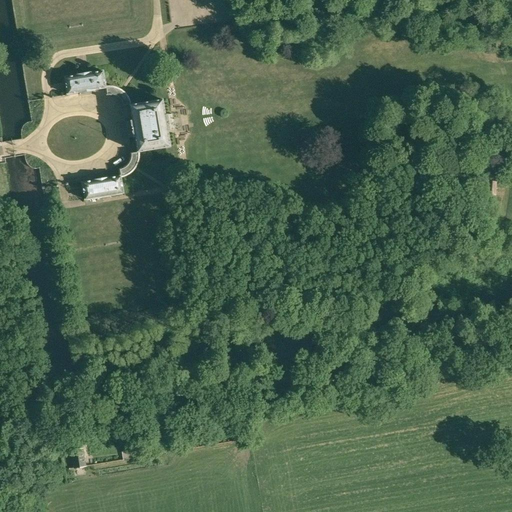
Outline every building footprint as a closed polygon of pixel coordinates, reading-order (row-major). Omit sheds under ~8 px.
[(65,77),(67,95),(106,88),(103,71),(65,77)] [(112,88),(106,88),(107,97),(114,97),(118,99),(120,102),(122,106),(122,108),(130,107),(130,105),(129,100),(127,96),(124,93),(120,91),(115,89),(112,88)] [(130,107),(137,152),(170,147),(162,100),(130,105),(130,107)] [(138,158),(137,152),(131,153),(130,158),(129,163),(128,167),(125,170),(119,171),(120,176),(121,179),(124,177),(129,176),(134,172),(136,168),(138,164),(138,158)] [(82,182),(85,200),(123,193),(121,179),(120,176),(82,182)] [(487,194),(496,195),(497,181),(488,180),(487,194)] [(103,212),(102,202),(95,202),(95,213),(103,212)] [(178,442),(180,450),(194,448),(192,435),(178,438),(178,442)] [(122,451),(123,460),(150,456),(149,447),(122,451)] [(71,451),(74,468),(86,466),(83,449),(71,451)]
